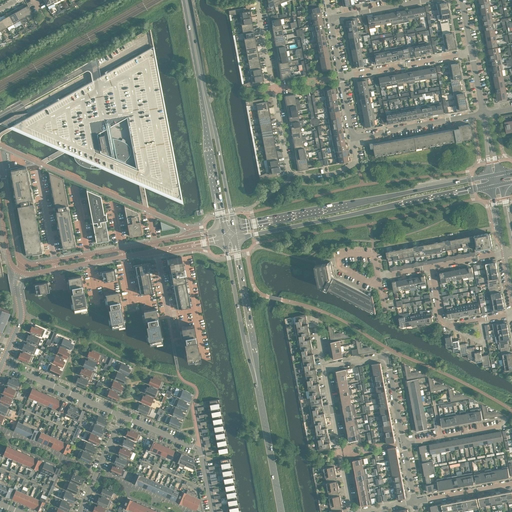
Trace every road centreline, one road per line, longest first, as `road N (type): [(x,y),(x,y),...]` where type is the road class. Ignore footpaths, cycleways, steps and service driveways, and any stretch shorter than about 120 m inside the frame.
road 1 (residential): [(352,137),(357,161),(326,175),(288,171),(256,0)]
road 2 (secondary): [(234,237),(491,186)]
road 3 (secondary): [(489,176),(233,228)]
road 4 (primary): [(281,511),(252,357)]
road 5 (residential): [(402,442),(387,355),(323,366)]
road 6 (residential): [(211,511),(198,448),(121,414)]
road 7 (residential): [(351,511),(323,366)]
road 8 (primary): [(204,94),(223,230)]
road 9 (primary): [(233,228),(204,94)]
road 10 (residential): [(339,76),(472,51)]
road 11 (residential): [(352,137),(483,113)]
road 12 (residential): [(121,414),(2,362)]
road 13 (residential): [(5,113),(95,65),(99,87)]
road 14 (primary): [(252,357),(234,237)]
road 15 (primary): [(225,239),(252,357)]
